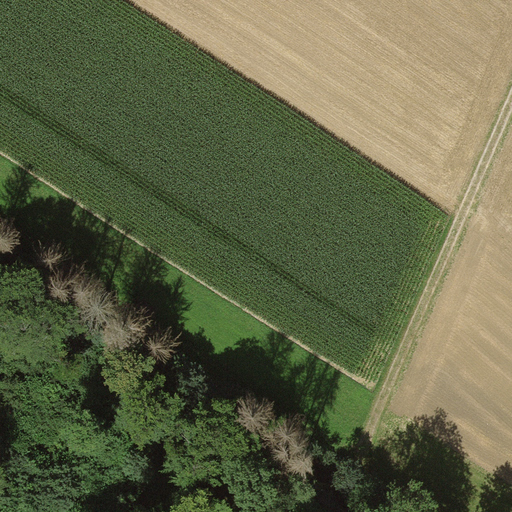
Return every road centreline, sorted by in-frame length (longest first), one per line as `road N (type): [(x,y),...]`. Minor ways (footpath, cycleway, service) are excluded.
road 1 (track): [(511,91),(362,442)]
road 2 (track): [(362,442),(496,511)]
